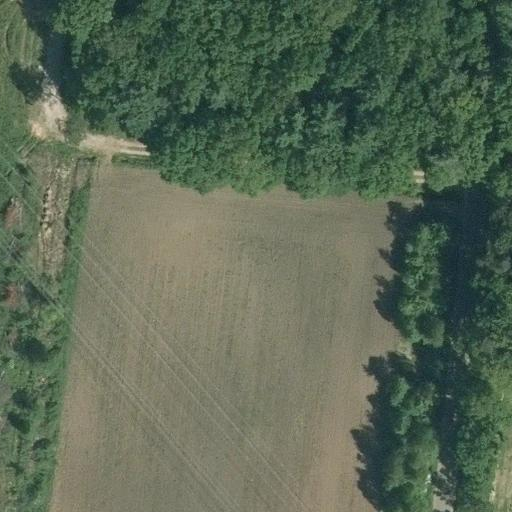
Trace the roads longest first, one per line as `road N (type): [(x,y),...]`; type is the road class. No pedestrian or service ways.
road 1 (track): [(480,184),(88,140),(52,108),(60,0)]
road 2 (unclassified): [(443,511),(502,0)]
